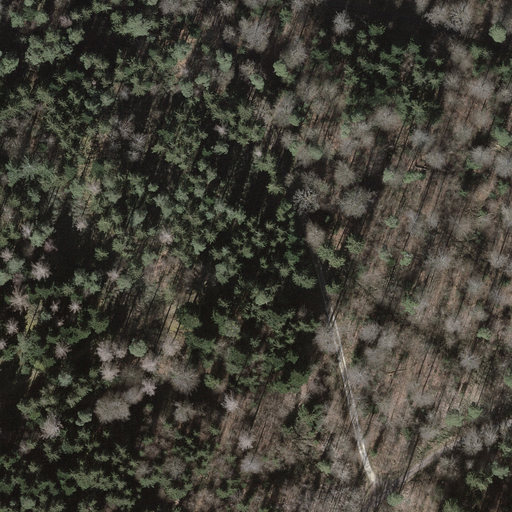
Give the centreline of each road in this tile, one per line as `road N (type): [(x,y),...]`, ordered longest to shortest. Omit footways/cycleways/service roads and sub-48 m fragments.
road 1 (track): [(207,0),(307,230),(377,499)]
road 2 (track): [(0,399),(230,279),(280,279),(328,302)]
road 3 (track): [(511,40),(322,0)]
road 4 (track): [(511,421),(443,447),(377,499)]
road 5 (track): [(286,172),(274,238),(230,279)]
